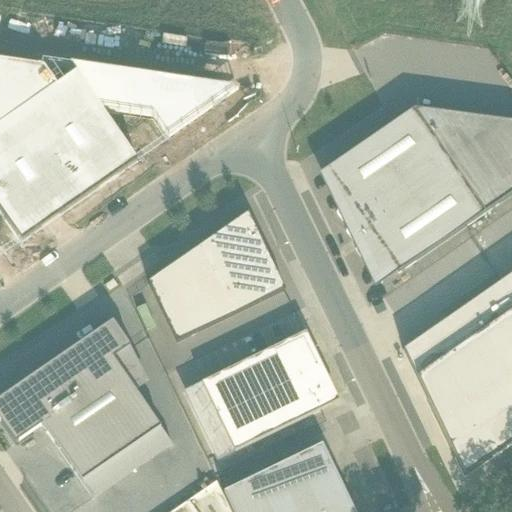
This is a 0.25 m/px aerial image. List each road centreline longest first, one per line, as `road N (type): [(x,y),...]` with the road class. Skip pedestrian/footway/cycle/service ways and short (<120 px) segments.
road 1 (unclassified): [(418,477),(254,132)]
road 2 (unclassified): [(254,132),(0,308)]
road 3 (unclassified): [(283,0),(307,60),(283,111),(254,132)]
